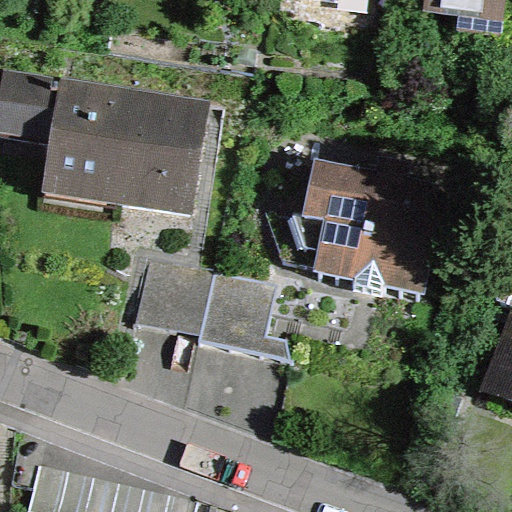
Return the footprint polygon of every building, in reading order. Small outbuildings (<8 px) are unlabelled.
[(435,0),(435,4),(502,12),(503,0),(435,0)] [(134,98),(5,78),(0,112),(0,135),(55,144),(49,182),(118,193),(116,205),(191,217),(206,122),(132,111),(134,98)] [(380,180),(318,167),(307,221),(268,212),(285,264),(361,280),(363,271),(428,284),(435,248),(447,251),(458,198),(408,188),(412,169),(384,163),(380,180)] [(202,336),(214,271),(151,259),(139,324),(202,336)] [(282,285),(214,271),(202,336),(200,344),(268,358),(282,285)] [(511,277),(503,304),(511,306),(511,355),(501,388),(511,392),(511,277)] [(42,464),(30,511),(196,511),(199,501),(42,464)]
